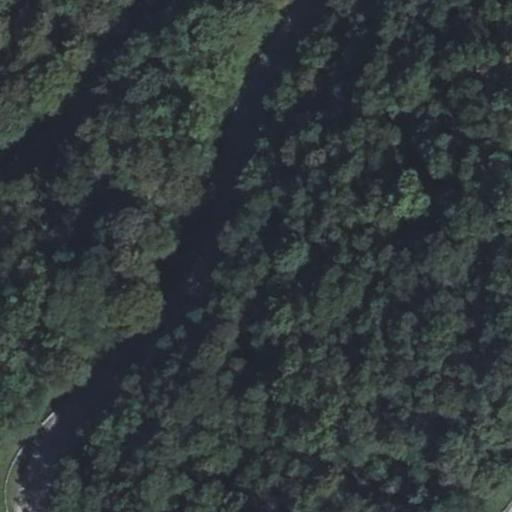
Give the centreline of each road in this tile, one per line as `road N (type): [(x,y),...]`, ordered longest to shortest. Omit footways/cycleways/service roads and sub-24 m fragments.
road 1 (tertiary): [(320,0),(272,60),(205,264),(63,436),(31,511)]
road 2 (tertiary): [(0,182),(40,150),(158,0)]
